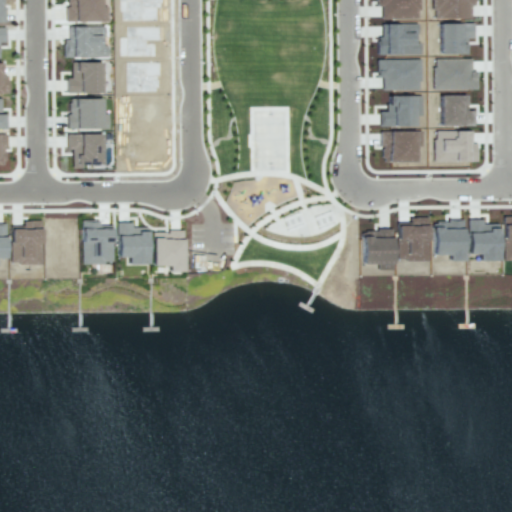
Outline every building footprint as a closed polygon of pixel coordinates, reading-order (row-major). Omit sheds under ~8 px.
[(85,0),(66,0),(67,19),(86,18),(85,0)] [(373,0),(417,0),(417,10),(414,10),(415,18),(378,18),(378,6),(374,6),(373,0)] [(429,0),(471,0),(471,4),(468,5),(468,17),(432,18),(432,9),(429,9),(429,0)] [(435,22),(435,54),(462,54),(462,42),(464,42),(464,37),(470,37),(470,22),(435,22)] [(374,53),(416,53),(416,42),(410,43),(410,33),(414,33),(414,23),(379,24),(379,35),(375,36),(375,41),(374,41),(374,53)] [(61,56),(105,57),(105,46),(98,46),(98,34),(102,34),(102,26),(66,26),(66,39),(62,39),(61,56)] [(430,89),(429,67),(432,66),(432,59),(468,58),(468,70),(473,71),(473,89),(430,89)] [(374,60),(417,59),(417,81),(415,81),(415,89),(379,89),(379,77),(375,77),(374,60)] [(99,92),(98,62),(69,63),(69,78),(65,78),(65,92),(99,92)] [(377,125),(411,125),(411,115),(419,115),(418,94),(385,95),(385,103),(384,103),(384,111),(377,111),(377,125)] [(437,95),(462,94),(462,103),(464,103),(464,110),(471,110),(471,125),(437,125),(437,95)] [(66,99),(66,128),(99,128),(99,98),(66,99)] [(377,131),(418,130),(418,145),(412,145),(412,161),(381,162),(381,158),(379,157),(379,149),(380,149),(380,146),(377,146),(377,131)] [(430,161),(474,161),(473,143),(469,143),(469,140),(466,140),(466,130),(433,130),(433,139),(430,139),(430,161)] [(99,134),(65,133),(64,147),(70,147),(70,165),(99,166),(99,134)] [(511,216),(500,216),(501,259),(511,259),(511,216)] [(425,217),(406,217),(406,221),(395,221),(394,259),(425,260),(425,217)] [(79,220),(97,219),(97,225),(109,225),(110,262),(80,262),(79,220)] [(460,219),(445,219),(445,222),(443,222),(443,220),(433,220),(433,222),(429,222),(429,255),(445,255),(445,260),(460,260),(460,219)] [(477,259),(495,259),(496,225),(480,225),(480,220),(466,219),(465,253),(477,253),(477,259)] [(145,264),(146,227),(129,226),(129,222),(115,222),(115,257),(125,257),(125,263),(145,264)] [(389,228),(374,228),(374,231),(372,231),(372,229),(362,229),(362,231),(358,231),(358,264),(374,264),(374,270),(389,270),(389,228)] [(39,263),(38,229),(9,230),(10,264),(39,263)] [(150,232),(165,232),(165,230),(180,229),(181,272),(166,272),(166,265),(150,265),(150,232)]
